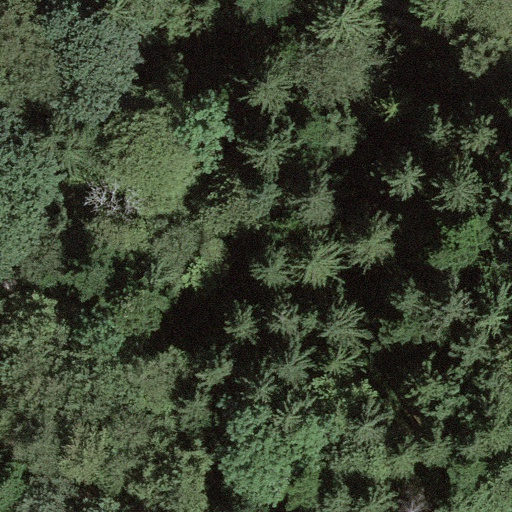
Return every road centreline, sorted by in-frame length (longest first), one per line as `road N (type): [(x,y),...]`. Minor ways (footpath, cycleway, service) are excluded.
road 1 (track): [(290,511),(210,465),(0,289)]
road 2 (track): [(326,0),(438,45),(511,45)]
